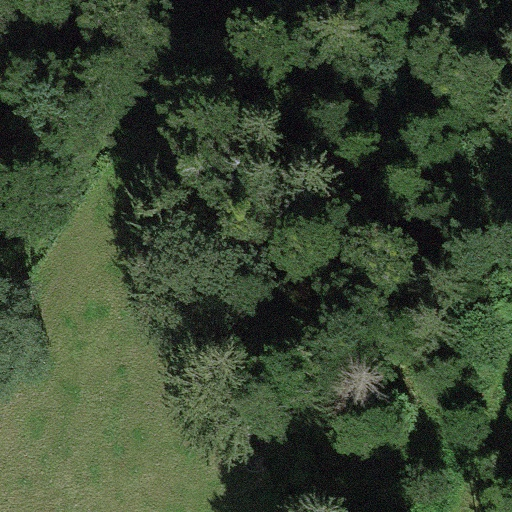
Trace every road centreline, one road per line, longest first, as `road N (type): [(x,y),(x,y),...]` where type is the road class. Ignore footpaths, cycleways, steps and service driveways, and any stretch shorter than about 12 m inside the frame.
road 1 (track): [(0,287),(126,87),(168,0)]
road 2 (track): [(464,511),(472,460),(511,359)]
